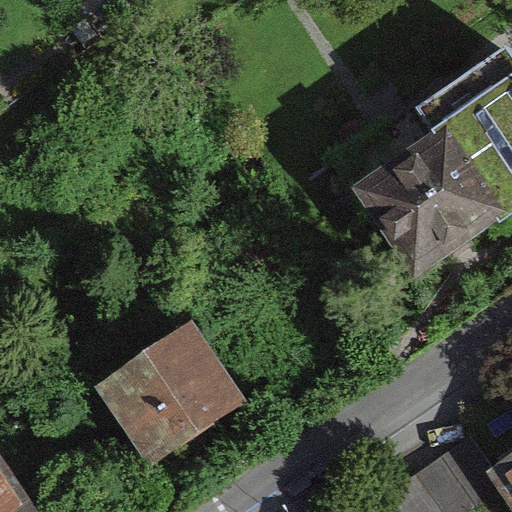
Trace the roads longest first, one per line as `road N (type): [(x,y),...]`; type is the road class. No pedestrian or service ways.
road 1 (residential): [(511,325),(251,511)]
road 2 (track): [(0,162),(217,0)]
